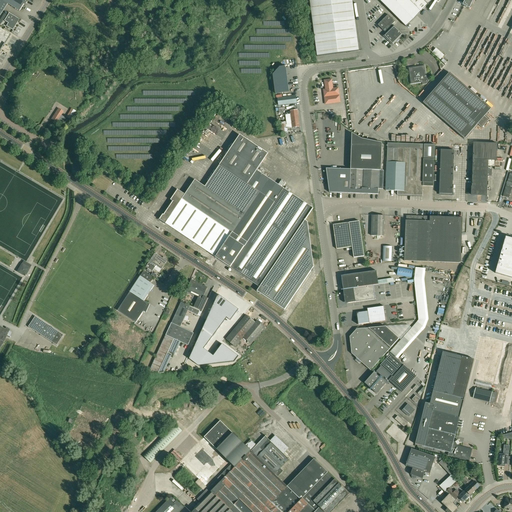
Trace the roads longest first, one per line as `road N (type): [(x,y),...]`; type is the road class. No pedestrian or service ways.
road 1 (unclassified): [(322,366),(272,315),(0,134)]
road 2 (tertiary): [(319,211),(306,76),(405,54),(429,37),(453,0)]
road 3 (tertiary): [(432,511),(322,366)]
road 4 (unknown): [(476,348),(450,339),(439,346),(399,471)]
road 5 (unclassified): [(484,207),(343,203),(319,211)]
road 6 (tertiary): [(322,366),(337,341),(319,211)]
road 7 (unknown): [(363,413),(383,392),(401,397),(421,373),(418,349),(431,303)]
